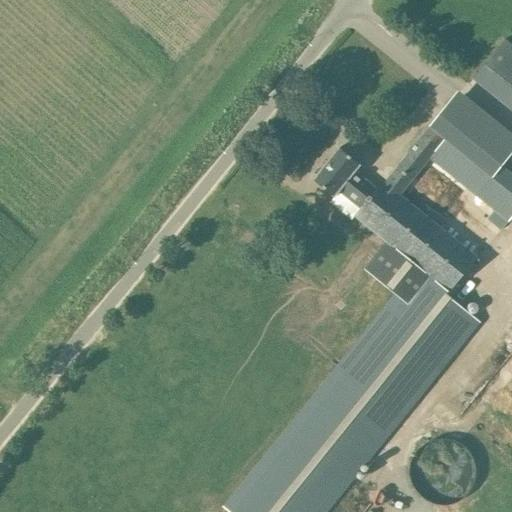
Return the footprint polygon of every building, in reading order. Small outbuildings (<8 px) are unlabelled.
[(511,46),(504,40),(473,78),(511,108),(511,46)] [(354,172),(334,197),(329,203),(351,221),(355,216),(449,292),(476,259),(399,196),(430,158),(494,210),(507,221),(511,214),(511,176),(500,167),(510,155),(448,104),(384,182),(382,181),(375,189),(354,172)] [(334,197),(354,172),(361,165),(339,147),(313,180),(334,197)] [(507,221),(494,210),(487,218),(500,229),(507,221)] [(396,296),(226,507),(231,511),(324,511),(477,322),(448,297),(428,321),(396,296)] [(473,477),(473,475),(473,472),(473,469),(472,466),(471,463),(469,460),(468,457),(466,455),(464,453),(461,451),(459,449),(456,448),(453,446),(450,446),(447,445),(444,445),(441,445),(438,445),(435,446),(432,447),(429,448),(426,450),(424,452),(421,454),(419,456),(418,459),(416,461),(415,464),(414,467),(413,470),(413,473),(413,475),(413,478),(413,481),(414,484),(415,487),(417,490),(418,492),(420,495),(423,497),(425,499),(427,501),(430,502),(433,503),(436,504),(439,505),(442,505),(445,505),(448,505),(451,504),(454,503),(457,502),(460,500),(462,498),(465,496),(467,494),(469,491),(470,489),(471,486),(472,483),(473,480),(473,477)] [(382,511),(371,502),(362,511),(382,511)]
